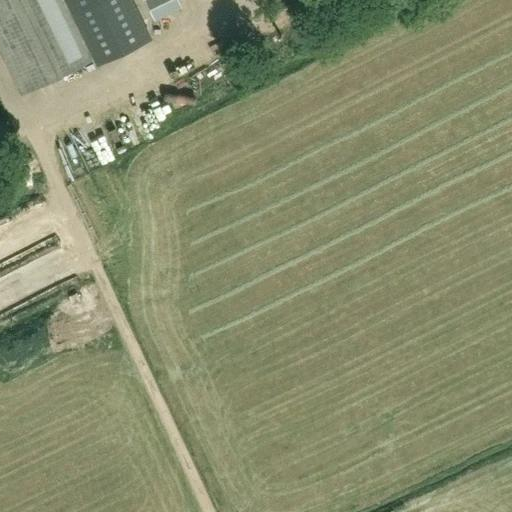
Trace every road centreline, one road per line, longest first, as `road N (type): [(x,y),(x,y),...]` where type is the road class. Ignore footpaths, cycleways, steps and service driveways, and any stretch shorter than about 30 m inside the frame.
road 1 (track): [(35,152),(206,511)]
road 2 (track): [(0,170),(335,0)]
